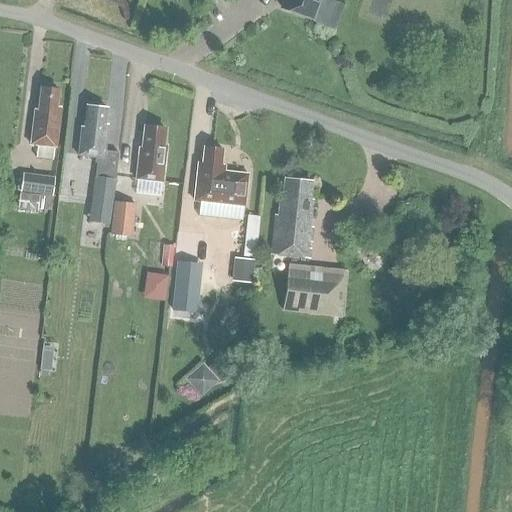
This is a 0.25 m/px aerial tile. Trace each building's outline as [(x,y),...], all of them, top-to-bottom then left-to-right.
[(284,0),(281,9),(311,20),(318,0),(284,0)] [(30,145),(55,149),(60,108),(56,107),(58,91),(40,89),(37,111),(34,110),(30,145)] [(101,178),(114,180),(117,153),(104,151),(107,126),(104,125),(106,109),(87,106),(84,128),(81,127),(77,156),(103,159),(101,178)] [(164,129),(145,128),(143,149),(139,149),(136,180),(162,183),(166,146),(162,146),(164,129)] [(222,151),(203,148),(201,165),(198,165),(194,202),(244,207),(247,175),(220,172),(222,151)] [(39,210),(49,211),(54,178),(22,174),(20,192),(41,195),(39,210)] [(114,181),(95,178),(91,206),(110,209),(114,181)] [(311,183),(285,180),(283,197),(280,196),(278,216),(275,216),(270,255),(308,260),(312,228),(309,227),(311,205),(308,205),(311,183)] [(17,208),(38,211),(40,197),(19,194),(17,208)] [(110,235),(131,237),(135,204),(113,202),(110,235)] [(242,257),(255,258),(259,217),(246,216),(242,257)] [(162,246),(161,267),(172,268),(173,247),(162,246)] [(234,258),(231,282),(252,285),(255,261),(234,258)] [(201,265),(176,263),(171,311),(196,313),(201,265)] [(283,311),(341,318),(346,273),(288,266),(283,311)] [(41,359),(40,371),(41,371),(49,372),(51,372),(52,360),(41,359)] [(211,373),(219,383),(235,369),(227,359),(211,373)]
